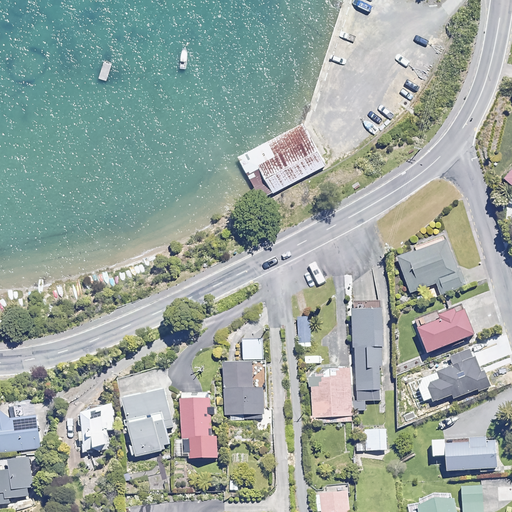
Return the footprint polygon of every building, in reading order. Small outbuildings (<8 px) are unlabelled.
[(264,200),(330,166),(309,126),(243,160),(264,200)] [(458,271),(447,241),(398,258),(411,294),(430,288),(433,298),(467,287),(461,270),(458,271)] [(474,336),(463,307),(439,316),(441,322),(419,331),(427,354),(474,336)] [(384,347),(382,310),(353,311),(358,410),(366,410),(366,401),(382,400),(380,369),(383,369),(382,347),(384,347)] [(313,346),(311,318),(298,319),(300,347),(313,346)] [(263,359),(263,340),(243,340),(244,359),(263,359)] [(482,376),(472,350),(451,358),(454,368),(439,374),(442,380),(429,385),(435,403),(454,396),(456,399),(490,386),(486,375),(482,376)] [(252,363),(225,364),(226,415),(230,415),(230,421),(264,420),(264,390),(253,390),(252,363)] [(353,421),(350,369),(322,371),(323,387),(311,388),(314,424),(329,423),(353,421)] [(166,446),(172,444),(168,431),(175,429),(164,389),(122,401),(138,459),(167,451),(166,446)] [(213,438),(211,393),(181,394),(183,440),(190,440),(191,460),(218,458),(217,437),(213,438)] [(84,442),(84,455),(110,455),(110,432),(114,432),(114,404),(92,405),(80,417),(80,442),(84,442)] [(0,453),(40,452),(37,416),(11,418),(11,409),(0,409),(0,453)] [(387,430),(366,431),(367,451),(388,450),(387,430)] [(497,469),(496,439),(433,442),(434,457),(446,457),(447,472),(497,469)] [(11,459),(12,469),(0,470),(0,503),(9,503),(9,498),(28,496),(28,487),(34,487),(31,457),(11,459)] [(237,499),(241,481),(231,478),(226,496),(237,499)] [(349,511),(349,484),(338,484),(338,492),(320,492),(320,511),(349,511)] [(483,511),(483,486),(462,487),(463,511),(483,511)] [(456,511),(454,491),(417,497),(419,511),(456,511)]
